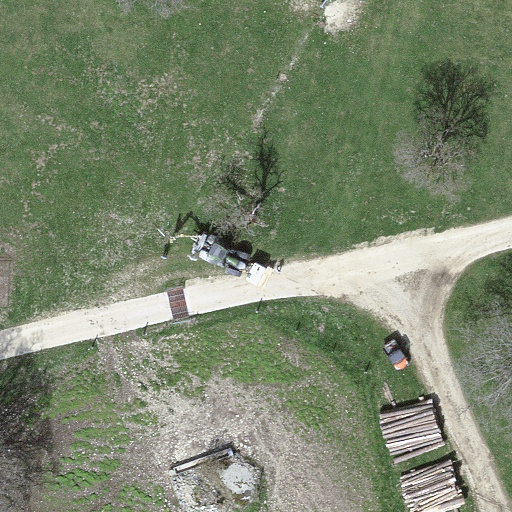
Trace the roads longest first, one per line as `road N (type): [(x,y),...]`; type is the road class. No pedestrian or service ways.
road 1 (track): [(511,235),(0,358)]
road 2 (track): [(493,511),(391,264)]
